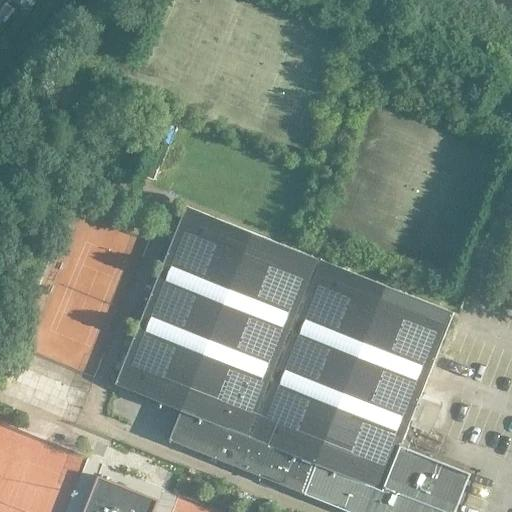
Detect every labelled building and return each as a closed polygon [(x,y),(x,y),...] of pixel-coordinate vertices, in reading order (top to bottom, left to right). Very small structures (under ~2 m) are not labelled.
[(32,0),(8,0),(24,12),(32,0)] [(161,179),(175,122),(159,118),(144,175),(161,179)] [(35,199),(40,185),(28,181),(22,195),(35,199)] [(401,447),(454,313),(286,246),(187,207),(116,385),(182,411),(170,441),(264,478),(263,480),(275,485),(276,483),(306,495),(348,511),(456,511),(471,475),(401,447)] [(7,386),(72,412),(81,389),(16,363),(7,386)] [(156,511),(160,502),(100,478),(86,511),(156,511)]
